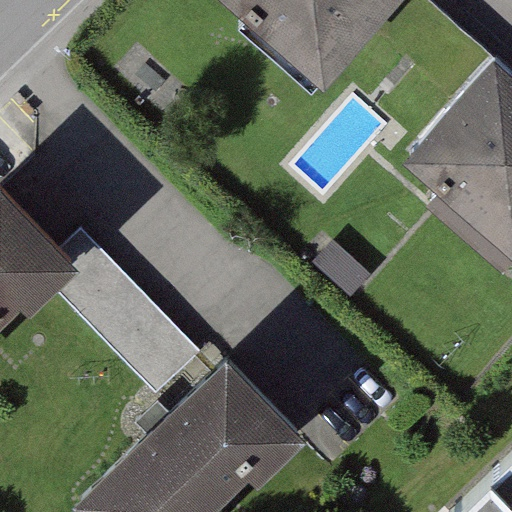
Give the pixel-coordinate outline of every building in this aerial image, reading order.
[(380,0),(249,0),(322,65),(380,0)] [(511,53),(503,45),(413,139),(511,233),(511,53)] [(11,185),(0,195),(0,362),(70,298),(131,364),(174,324),(87,232),(70,248),(11,185)] [(246,511),(321,444),(243,360),(91,500),(101,511),(246,511)] [(511,511),(511,448),(445,511),(511,511)]
